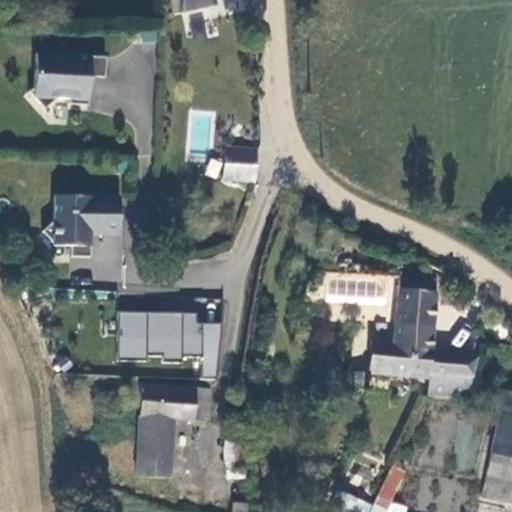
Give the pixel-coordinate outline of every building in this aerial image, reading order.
[(182,0),(182,13),(210,7),(208,0),(182,0)] [(84,78),(89,79),(104,80),(105,60),(36,55),(34,89),(28,94),(44,111),(56,100),(68,101),(68,106),(87,108),(89,85),(84,84),(84,78)] [(257,149),(225,147),(223,179),(254,181),(257,149)] [(120,198),(54,196),(53,221),(42,232),(52,243),(52,246),(70,247),(69,258),(89,258),(90,235),(90,230),(99,231),(98,236),(119,236),(120,198)] [(325,272),(324,302),(393,305),(394,274),(325,272)] [(435,280),(399,277),(394,342),(392,357),(429,362),(429,353),(435,280)] [(195,314),(117,312),(116,362),(145,362),(145,356),(162,356),(162,363),(180,363),(180,357),(200,357),(200,379),(215,379),(220,324),(194,323),(195,314)] [(392,357),(394,342),(372,340),(369,374),(387,375),(388,357),(392,357)] [(452,356),(442,355),(438,363),(429,362),(428,378),(472,382),(477,355),(452,353),(452,356)] [(438,363),(442,355),(429,353),(429,362),(438,363)] [(429,362),(392,357),(388,357),(387,375),(428,378),(429,362)] [(141,383),(136,477),(164,478),(167,417),(210,419),(212,386),(141,383)] [(511,460),(501,458),(511,408),(511,393),(500,391),(495,410),(501,411),(482,494),(511,500),(511,460)] [(511,408),(501,458),(511,460),(511,408)] [(405,468),(396,462),(371,511),(406,511),(407,508),(391,506),(406,476),(402,474),(405,468)] [(357,501),(336,490),(331,500),(352,511),(357,501)]
